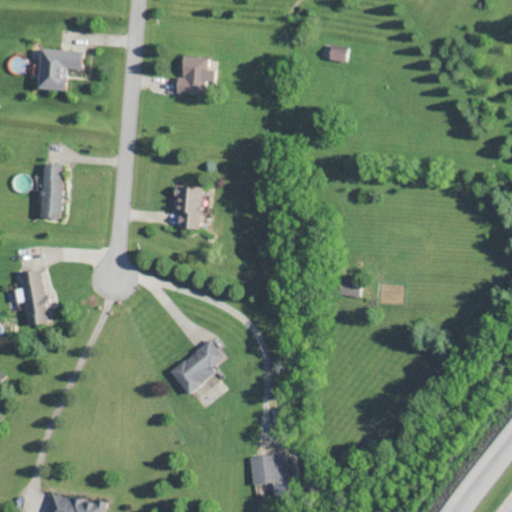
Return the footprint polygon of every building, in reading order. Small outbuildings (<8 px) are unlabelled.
[(349,61),(350,46),(334,44),(332,59),(349,61)] [(68,89),(69,68),(85,69),(86,49),(42,47),(41,88),(68,89)] [(179,92),(208,93),(210,56),(185,55),(184,76),(180,76),(179,92)] [(65,163),(45,162),(43,216),(63,217),(65,163)] [(201,228),(202,212),(207,212),(208,187),(180,186),(178,227),(201,228)] [(22,271),(24,287),(18,288),(20,302),(27,301),(31,324),(53,321),(45,268),(22,271)] [(361,297),(364,280),(344,276),(341,293),(361,297)] [(227,356),(213,338),(173,371),(192,393),(219,371),(215,366),(227,356)] [(49,511),(106,511),(109,501),(97,498),(97,501),(54,492),(49,511)]
